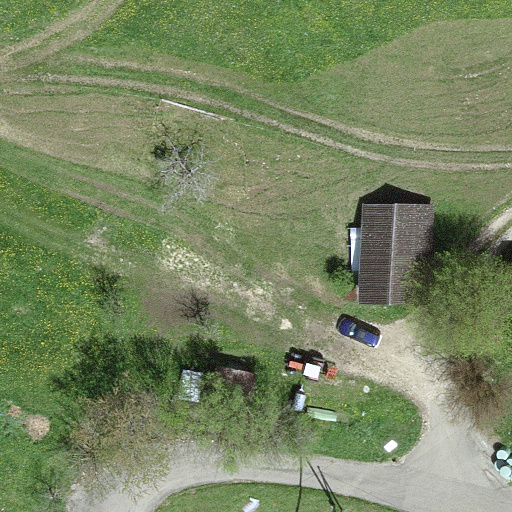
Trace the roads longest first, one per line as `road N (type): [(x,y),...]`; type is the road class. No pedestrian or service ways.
road 1 (track): [(443,382),(224,282),(60,271),(0,277)]
road 2 (unclassified): [(111,511),(140,474),(180,462),(401,484),(511,510)]
road 3 (track): [(439,493),(444,337),(469,265),(511,226)]
